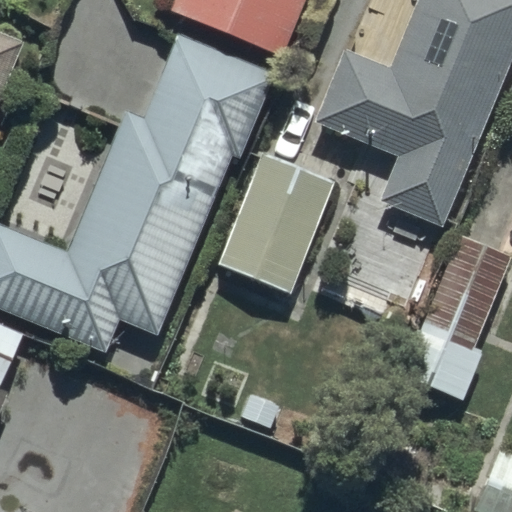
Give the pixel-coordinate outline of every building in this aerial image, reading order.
[(172,0),(167,13),(281,58),(304,0),(172,0)] [(443,230),(511,53),(511,0),(415,0),(389,68),(342,49),(312,125),(397,158),(379,204),(443,230)] [(0,93),(22,42),(0,32),(0,93)] [(0,221),(0,311),(101,354),(115,322),(153,338),(230,157),(236,159),(271,76),(172,33),(136,118),(122,113),(64,249),(0,221)] [(334,181),(261,154),(218,269),(291,297),(334,181)] [(511,255),(458,234),(403,375),(464,399),(483,350),(476,347),(511,255)] [(0,383),(19,335),(0,327),(0,395),(2,392),(0,390),(0,383)] [(511,511),(511,456),(498,452),(475,511),(511,511)] [(403,511),(375,500),(369,511),(403,511)]
